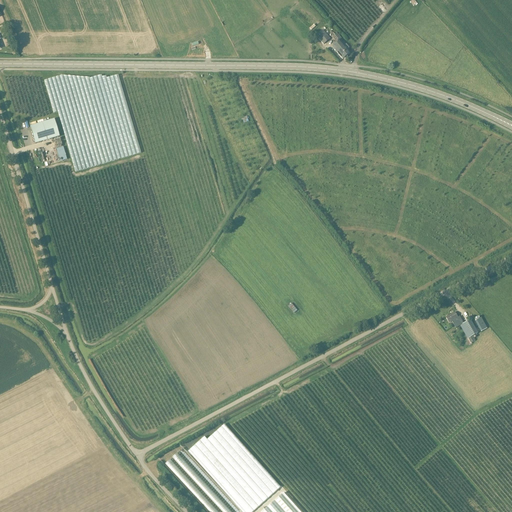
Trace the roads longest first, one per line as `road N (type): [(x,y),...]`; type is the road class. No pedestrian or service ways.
road 1 (secondary): [(511,127),(435,92),(336,69),(0,64)]
road 2 (unclassified): [(136,454),(511,257)]
road 3 (unclassified): [(52,290),(0,114)]
road 4 (unclassified): [(136,454),(65,332)]
